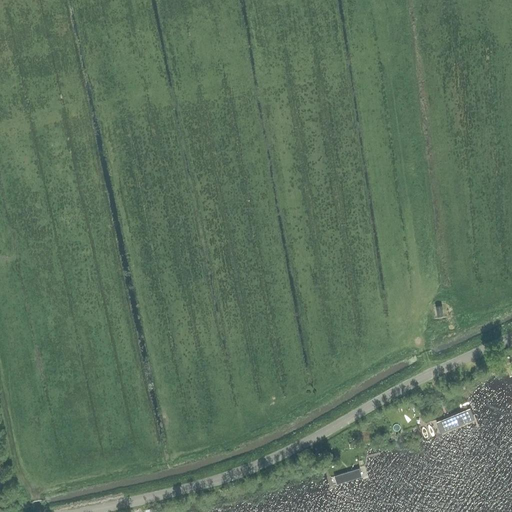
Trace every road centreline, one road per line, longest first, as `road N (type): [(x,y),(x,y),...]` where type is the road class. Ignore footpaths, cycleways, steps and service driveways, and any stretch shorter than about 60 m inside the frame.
road 1 (unclassified): [(85,511),(267,461),(511,337)]
road 2 (track): [(39,511),(18,470),(0,372)]
